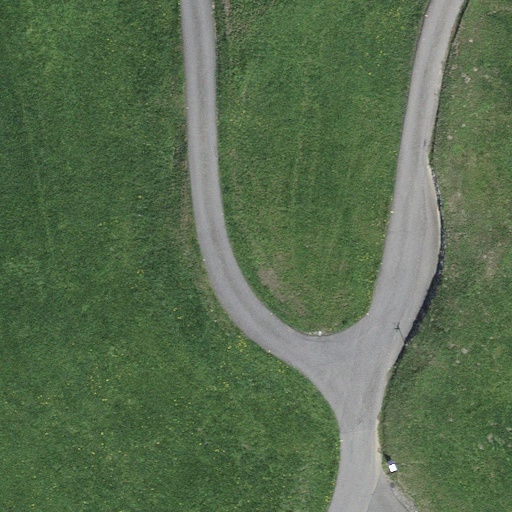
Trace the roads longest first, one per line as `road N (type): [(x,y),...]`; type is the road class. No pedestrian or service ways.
road 1 (unclassified): [(344,363),(289,353),(253,325),(229,289),(207,182),(198,0)]
road 2 (unclassified): [(451,0),(414,138),(383,323),(368,352),(344,363)]
road 3 (unclassified): [(357,511),(363,501),(344,363)]
